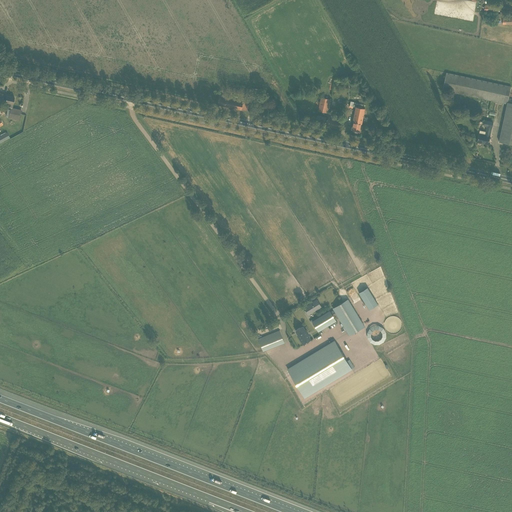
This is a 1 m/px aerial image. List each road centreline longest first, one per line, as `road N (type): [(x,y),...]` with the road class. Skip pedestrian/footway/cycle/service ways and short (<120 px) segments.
road 1 (secondary): [(511,180),(0,71)]
road 2 (motorway): [(292,511),(0,398)]
road 3 (motorway): [(0,417),(208,498)]
